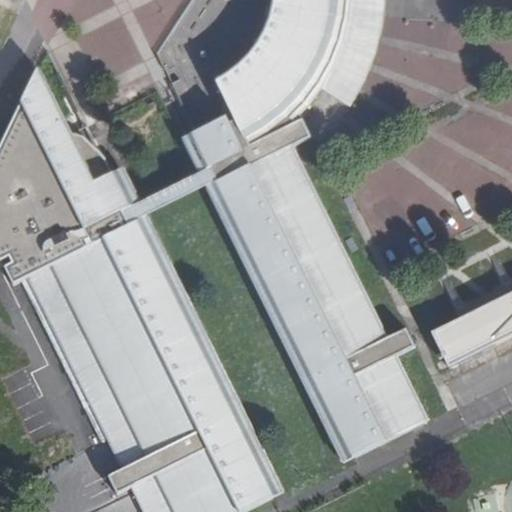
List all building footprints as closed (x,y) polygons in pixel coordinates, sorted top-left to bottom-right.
[(272,0),(269,21),(257,46),(265,52),(247,73),(220,92),(235,122),(229,124),(226,118),(193,135),(210,169),(217,165),(230,189),(226,200),(266,281),(278,285),(281,293),(274,296),(355,459),(429,422),(398,358),(416,348),(413,343),(408,347),(404,338),(409,335),(407,330),(388,339),(301,162),(298,163),(290,168),(283,154),(292,149),(312,139),(303,121),(294,125),(289,120),(318,87),(322,89),(340,54),(348,25),(350,0),(272,0)] [(384,0),(350,0),(348,25),(340,54),(322,89),(351,106),(375,55),(384,0)] [(451,68),(445,88),(460,92),(466,72),(451,68)] [(30,87),(0,148),(0,238),(10,258),(13,264),(5,268),(7,274),(12,271),(16,279),(11,282),(13,287),(21,283),(101,443),(107,441),(133,429),(148,459),(122,471),(108,478),(117,496),(131,489),(156,476),(172,507),(162,511),(247,511),(273,499),(136,223),(131,226),(124,212),(129,209),(104,159),(84,139),(75,135),(65,137),(45,148),(38,133),(50,127),(30,87)] [(292,149),(283,154),(290,168),(298,163),(292,149)] [(217,165),(210,169),(226,200),(230,189),(217,165)] [(129,209),(124,212),(131,226),(136,223),(129,209)] [(0,238),(0,263),(10,258),(0,238)] [(511,278),(495,245),(421,283),(439,318),(511,279),(511,278)] [(266,281),(274,296),(281,293),(278,285),(266,281)] [(511,302),(443,332),(459,368),(511,345),(511,302)] [(409,335),(404,338),(408,347),(413,343),(409,335)] [(133,429),(107,441),(122,471),(148,459),(133,429)] [(156,476),(131,489),(142,511),(162,511),(172,507),(156,476)]
